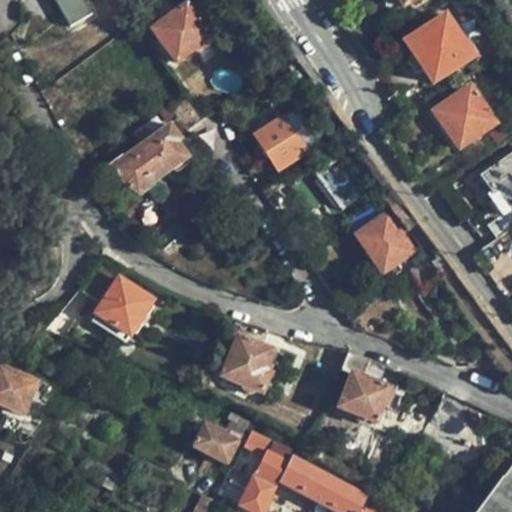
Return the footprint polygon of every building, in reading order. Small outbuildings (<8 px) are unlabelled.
[(346,20),(367,6),(362,0),(343,0),(336,5),(346,20)] [(174,59),(208,35),(186,4),(152,28),(174,59)] [(469,58),(443,18),(404,45),(411,55),(406,62),(414,73),(422,72),(430,84),(469,58)] [(495,124),(470,88),(432,114),(458,150),(495,124)] [(202,115),(185,91),(169,103),(186,127),(202,115)] [(306,147),(284,114),(254,135),(276,168),(306,147)] [(153,184),(189,158),(177,141),(180,138),(170,124),(105,170),(111,179),(117,181),(121,177),(128,187),(134,189),(149,178),(153,184)] [(511,205),(511,148),(476,173),(491,193),(486,197),(499,215),(511,205)] [(363,190),(346,162),(343,163),(337,154),(301,179),(326,216),(363,190)] [(415,224),(391,191),(383,197),(406,230),(415,224)] [(411,250),(387,213),(357,232),(382,269),(411,250)] [(154,308),(150,302),(128,286),(131,279),(131,278),(107,260),(94,280),(110,294),(96,314),(128,335),(134,334),(138,327),(138,322),(142,316),(148,315),(154,308)] [(278,368),(270,365),(277,351),(245,336),(227,376),(246,385),(245,387),(246,391),(254,394),(257,393),(259,389),(265,392),(278,368)] [(75,353),(61,375),(86,384),(83,394),(126,409),(136,372),(89,355),(75,353)] [(361,379),(369,362),(349,353),(342,372),(353,377),(338,411),(372,425),(387,390),(361,379)] [(53,385),(35,376),(33,381),(1,366),(0,368),(0,405),(20,414),(28,400),(43,407),(53,385)] [(229,465),(245,434),(234,428),(237,422),(231,418),(226,427),(212,421),(209,425),(204,422),(192,446),(229,465)] [(276,480),(284,461),(267,455),(259,471),(276,480)] [(355,511),(362,500),(288,460),(278,483),(333,511),(355,511)] [(511,511),(511,462),(497,483),(501,486),(481,511),(511,511)] [(250,511),(261,511),(273,488),(255,478),(240,507),(250,511)] [(382,511),(362,500),(355,511),(382,511)]
